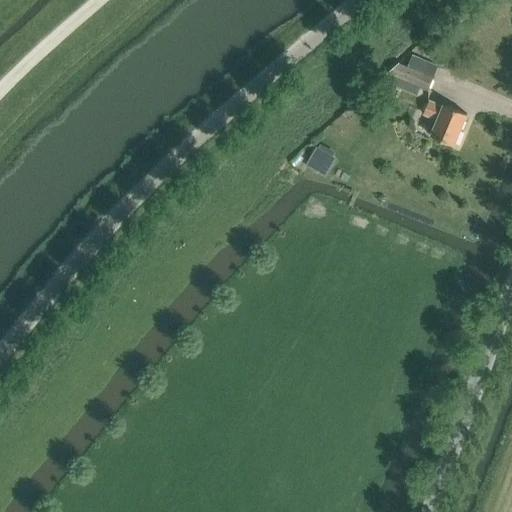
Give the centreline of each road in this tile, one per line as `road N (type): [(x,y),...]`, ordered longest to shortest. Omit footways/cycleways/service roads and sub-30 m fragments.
road 1 (unclassified): [(0,365),(125,209),(204,132),(367,0)]
road 2 (unclassified): [(434,511),(511,308)]
road 3 (track): [(0,97),(105,0)]
